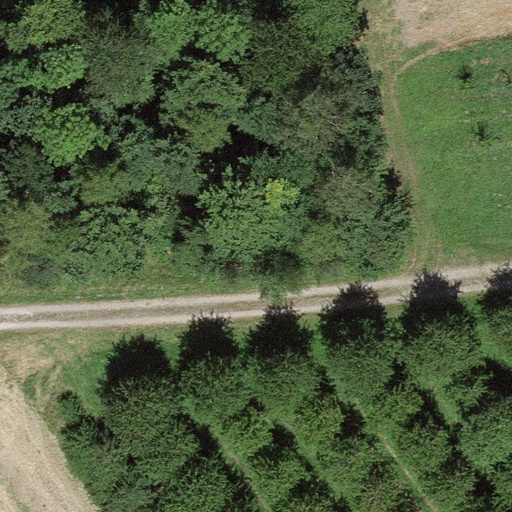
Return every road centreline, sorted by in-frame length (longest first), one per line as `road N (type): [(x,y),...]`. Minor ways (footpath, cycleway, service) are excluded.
road 1 (track): [(511,272),(0,319)]
road 2 (track): [(415,281),(361,0)]
